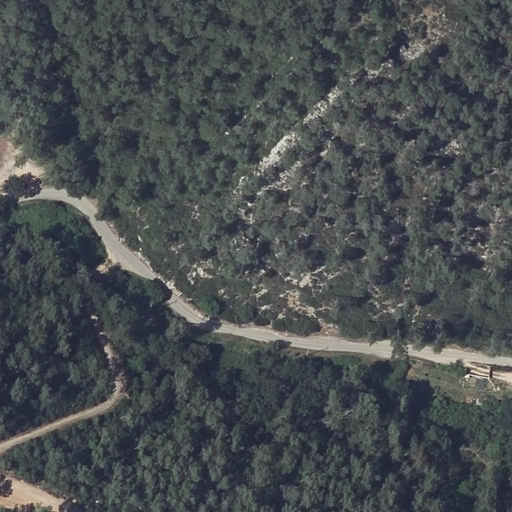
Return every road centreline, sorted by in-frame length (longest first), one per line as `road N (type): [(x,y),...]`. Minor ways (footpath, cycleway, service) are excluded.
road 1 (tertiary): [(511,355),(268,333),(206,318),(175,301),(68,194),(0,190)]
road 2 (track): [(124,250),(98,324),(123,387),(85,414),(0,452)]
